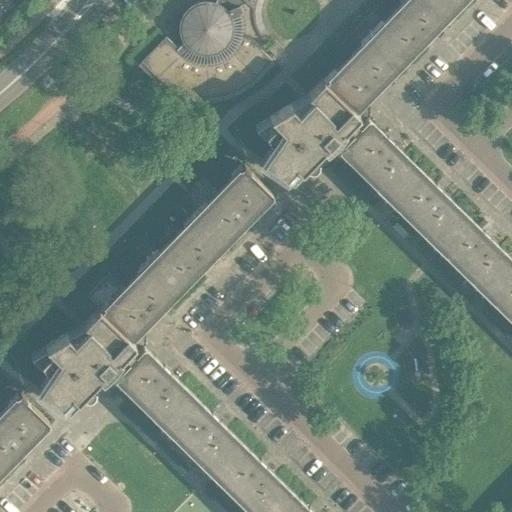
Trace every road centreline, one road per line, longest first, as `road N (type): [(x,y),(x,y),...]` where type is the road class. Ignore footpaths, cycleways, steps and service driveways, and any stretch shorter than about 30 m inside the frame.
road 1 (residential): [(245,385),(202,342),(298,247),(337,294)]
road 2 (residential): [(473,163),(425,116),(511,29)]
road 3 (residential): [(373,511),(245,385)]
road 4 (residential): [(337,294),(245,385)]
road 5 (secondary): [(0,87),(89,0)]
